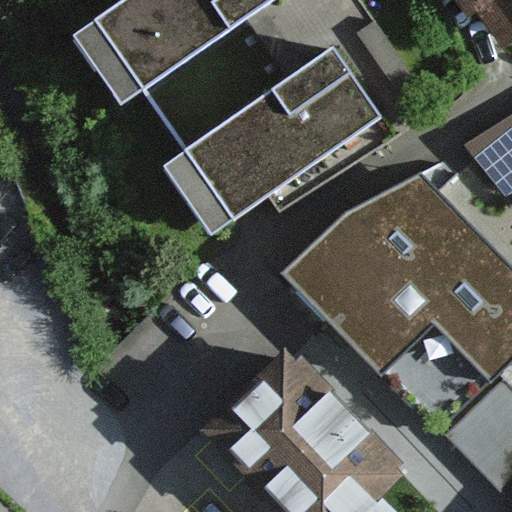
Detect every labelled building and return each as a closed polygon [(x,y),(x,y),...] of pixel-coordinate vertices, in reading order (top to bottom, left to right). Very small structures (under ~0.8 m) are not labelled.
[(289,0),(145,0),(77,48),(123,115),(289,0)] [(511,34),(511,0),(456,0),(487,50),(511,34)] [(227,47),(152,98),(190,154),(265,103),(227,47)] [(380,129),(333,61),(167,174),(214,242),(380,129)] [(511,122),(474,146),(505,197),(511,192),(511,122)] [(511,313),(396,196),(293,297),(439,445),(511,373),(511,313)] [(294,364),(216,444),(286,511),(378,511),(412,478),(294,364)] [(454,439),(511,490),(511,392),(502,384),(454,439)]
